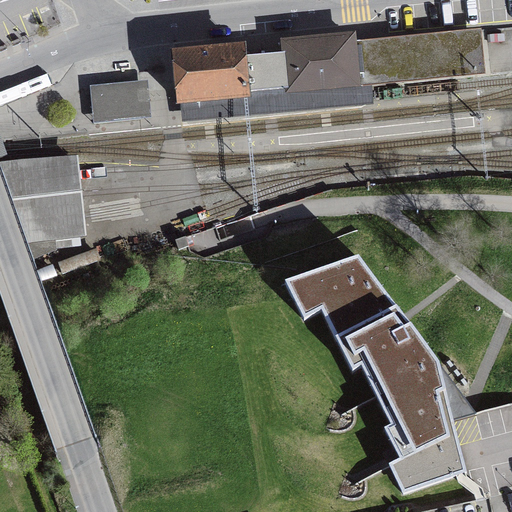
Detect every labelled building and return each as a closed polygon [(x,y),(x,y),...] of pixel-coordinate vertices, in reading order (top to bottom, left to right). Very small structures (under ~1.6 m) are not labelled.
[(480,30),(356,43),(361,89),(485,76),(480,30)] [(290,96),(361,89),(356,43),(355,35),(313,40),(284,43),(285,54),(289,90),(290,96)] [(249,103),(248,94),(245,59),(244,50),(224,52),(171,56),(176,110),(249,103)] [(267,92),(289,90),(285,54),(264,57),(245,59),(248,94),(267,92)] [(92,88),(95,123),(151,118),(149,106),(148,95),(147,83),(92,88)] [(75,173),(74,161),(0,169),(0,271),(54,249),(53,236),(81,234),(80,215),(77,195),(75,173)] [(187,243),(186,238),(175,241),(178,250),(189,247),(187,243)] [(403,494),(466,473),(439,365),(358,258),(284,283),(304,320),(321,311),(352,372),(361,368),(391,426),(384,430),(399,460),(388,466),(403,494)]
